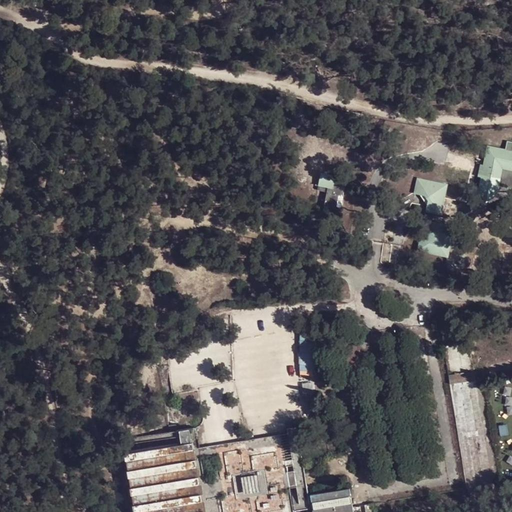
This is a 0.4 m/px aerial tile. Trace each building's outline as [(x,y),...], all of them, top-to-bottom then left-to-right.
[(508,40),(496,37),(492,59),(504,62),(508,40)] [(505,149),(487,145),(483,163),(486,164),(485,169),(480,168),(478,175),(481,176),(478,190),(485,201),(497,194),(498,185),(511,188),(511,141),(507,140),(505,149)] [(323,204),(339,207),(344,184),(333,182),(335,175),(320,172),(318,184),(327,186),(323,204)] [(418,177),(415,192),(425,195),(429,199),(426,210),(441,213),(448,183),(418,177)] [(422,248),(420,257),(449,264),(454,241),(448,240),(448,238),(444,232),(426,228),(422,248)] [(456,234),(444,232),(448,238),(448,240),(454,241),(456,234)] [(317,333),(301,332),(300,370),(316,370),(317,333)] [(472,370),(449,376),(452,386),(475,379),(472,370)] [(200,453),(197,434),(178,436),(177,431),(169,432),(172,449),(124,458),(132,511),(293,511),(290,492),(288,477),(287,471),(285,466),(282,440),(249,446),(216,451),(218,462),(222,487),(217,487),(218,497),(207,498),(201,464),(200,453)] [(297,434),(288,435),(288,439),(292,465),(294,470),(294,476),(297,492),(299,509),(295,510),(294,511),(307,511),(307,506),(308,506),(297,434)] [(200,453),(201,464),(218,462),(216,451),(200,453)] [(294,476),(288,477),(290,492),(297,492),(294,476)] [(347,511),(347,509),(346,500),(316,504),(317,507),(317,511),(347,511)]
